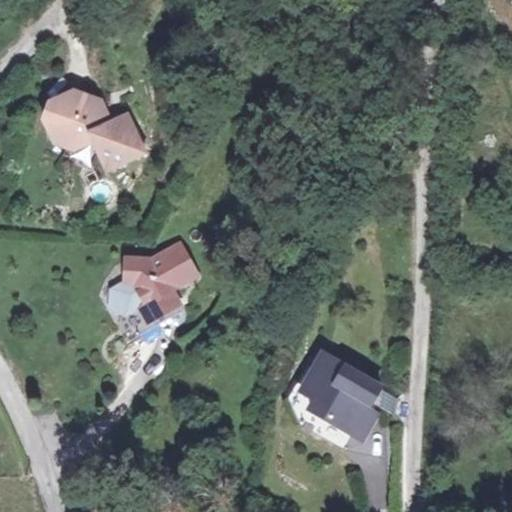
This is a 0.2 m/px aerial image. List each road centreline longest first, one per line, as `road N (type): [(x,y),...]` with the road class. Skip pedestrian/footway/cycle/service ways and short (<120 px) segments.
road 1 (residential): [(422,511),(439,53),(449,0)]
road 2 (residential): [(0,365),(57,511)]
